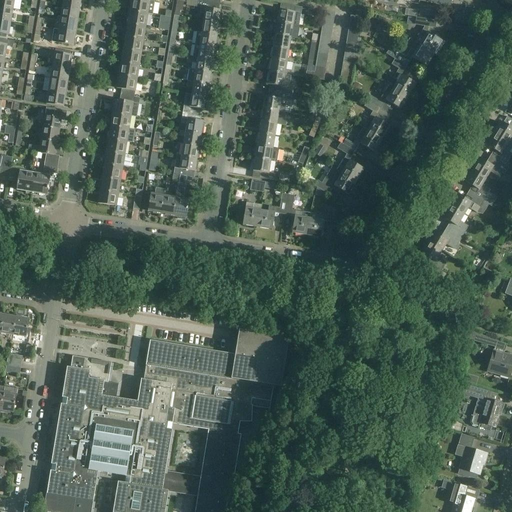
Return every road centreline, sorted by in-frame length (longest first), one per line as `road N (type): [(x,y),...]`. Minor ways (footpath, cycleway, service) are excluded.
road 1 (residential): [(511,16),(488,41),(361,246),(329,263),(209,246)]
road 2 (residential): [(209,246),(249,0)]
road 3 (residential): [(68,222),(102,0)]
road 4 (residential): [(17,511),(54,299)]
road 5 (residential): [(209,246),(68,222)]
